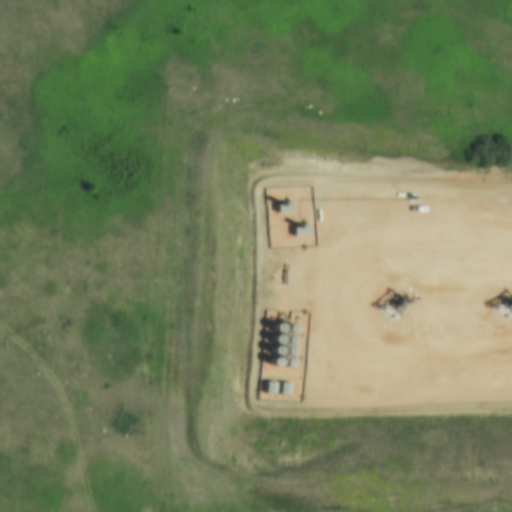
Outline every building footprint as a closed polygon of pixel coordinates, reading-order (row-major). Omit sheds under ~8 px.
[(275,332),(273,332),(272,332),(270,332),(269,331),(268,330),(268,328),(268,327),(269,325),(270,324),(271,323),(272,323),(274,323),(275,324),(276,325),(277,327),(277,328),(277,330),(276,331),(275,332)] [(287,333),(285,334),(284,334),(282,333),(281,332),(280,331),(280,329),(280,328),(281,327),(282,325),(283,325),(285,324),(286,325),(288,325),(289,327),(289,328),(289,330),(289,331),(288,332),(287,333)] [(274,343),(272,343),(271,343),(269,343),(268,342),(267,341),(267,339),(267,338),(268,336),(269,335),(270,334),(272,334),(273,334),(275,335),(276,336),(276,338),(276,339),(276,341),(275,342),(274,343)] [(286,345),(285,345),(283,345),(282,344),(281,343),(280,342),(280,341),(280,339),(280,338),(281,337),(283,336),(284,336),(286,336),(287,337),(288,338),(289,339),(289,341),(288,342),(288,344),(286,345)] [(274,354),(273,354),(271,354),(270,354),(269,353),(268,352),(267,350),(267,349),(268,347),(269,346),(270,345),(272,345),(273,345),(275,346),(276,347),(277,349),(277,350),(276,352),(275,353),(274,354)] [(286,355),(285,356),(283,356),(282,355),(281,354),(280,353),(279,352),(280,350),(280,349),(281,348),(282,347),(284,347),(285,347),(287,348),(288,349),(289,350),(289,352),(288,353),(287,355),(286,355)] [(272,365),(271,366),(269,366),(268,365),(267,364),(266,363),(265,362),(266,360),(266,359),(267,358),(268,357),(270,357),(271,357),(273,358),(274,359),(275,360),(275,362),(274,363),(273,365),(272,365)] [(286,367),(284,367),(283,367),(281,367),(280,366),(280,365),(279,363),(279,362),(280,360),(281,359),(282,358),(284,358),(285,358),(287,359),(288,360),(288,362),(288,363),(288,365),(287,366),(286,367)] [(273,376),(272,387),(264,387),(265,376),(273,376)] [(286,377),(286,389),(278,388),(279,377),(286,377)]
